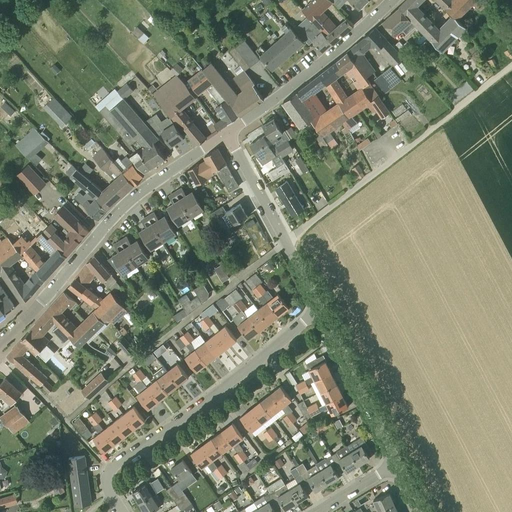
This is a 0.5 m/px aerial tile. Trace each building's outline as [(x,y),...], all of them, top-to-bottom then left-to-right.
[(313,0),(302,10),(308,16),(312,21),(314,23),(333,43),(354,25),(347,18),(338,26),(334,30),(319,14),(324,10),(326,8),(330,4),(333,2),(331,0),(313,0)] [(331,0),(333,2),(339,9),(347,0),(349,0),(359,9),(367,0),(331,0)] [(406,0),(400,6),(413,21),(422,12),(419,9),(424,5),(420,1),(421,0),(406,0)] [(436,0),(453,16),(457,19),(473,3),(476,0),(436,0)] [(399,7),(383,21),(395,35),(402,29),(406,34),(415,26),(399,7)] [(466,28),(457,19),(453,16),(439,30),(422,12),(413,21),(423,32),(427,37),(428,37),(430,39),(430,40),(442,52),(466,28)] [(308,16),(295,28),(309,44),(313,41),(323,52),(333,43),(314,23),(312,21),(308,16)] [(284,35),(296,49),(303,42),(287,23),(281,28),(286,33),(284,35)] [(139,38),(144,32),(138,26),(132,31),(139,38)] [(391,65),(390,66),(374,79),(386,93),(402,80),(400,77),(408,70),(400,60),(403,57),(394,46),(377,27),(347,51),(355,62),(366,77),(373,72),(360,54),(371,45),(372,47),(376,44),(379,47),(377,49),(391,65)] [(149,37),(144,32),(139,38),(138,39),(143,44),(149,37)] [(276,42),(288,55),(288,56),(296,49),(284,35),(276,42)] [(245,38),(230,50),(244,70),(260,58),(245,38)] [(394,46),(403,57),(412,66),(417,61),(408,51),(413,47),(407,41),(403,45),(399,41),(394,46)] [(288,55),(276,42),(268,49),(280,62),(288,56),(288,55)] [(273,69),(280,62),(268,49),(265,52),(261,46),(256,50),(273,69)] [(337,61),(343,71),(346,69),(355,62),(347,51),(341,57),(336,61),(337,61)] [(494,57),(488,60),(493,70),(499,67),(494,57)] [(330,65),(319,74),(325,84),(326,85),(327,86),(335,79),(337,77),(337,76),(343,71),(337,61),(336,61),(330,65)] [(346,69),(358,87),(363,84),(366,89),(371,85),(366,77),(355,62),(346,69)] [(171,69),(176,74),(177,75),(183,69),(176,63),(171,69)] [(229,100),(240,115),(240,116),(264,99),(253,85),(255,84),(244,70),(234,78),(238,83),(249,98),(241,103),(235,96),(236,95),(210,63),(202,69),(227,101),(229,100)] [(55,73),(59,69),(55,64),(51,68),(55,73)] [(207,88),(216,100),(214,102),(217,106),(216,107),(227,124),(240,115),(229,100),(227,101),(202,69),(185,83),(196,97),(207,88)] [(181,108),(196,97),(185,83),(177,75),(176,74),(153,93),(171,116),(170,117),(179,129),(183,127),(198,144),(206,138),(189,117),(188,118),(181,108)] [(313,78),(297,91),(315,116),(311,120),(317,129),(326,143),(332,139),(328,133),(330,131),(341,124),(342,123),(344,122),(344,120),(349,117),(340,104),(339,104),(337,102),(327,109),(315,91),(320,88),(325,84),(319,74),(313,78)] [(339,104),(340,104),(347,98),(335,79),(327,86),(337,102),(339,104)] [(117,91),(119,93),(124,99),(134,91),(127,83),(117,91)] [(369,92),(366,89),(363,84),(358,87),(360,89),(360,90),(363,88),(369,97),(371,95),(369,92)] [(362,108),(367,104),(371,101),(369,97),(363,88),(360,90),(360,89),(353,94),(362,107),(362,108)] [(283,101),(284,102),(302,126),(311,120),(315,116),(297,91),(283,101)] [(371,101),(379,96),(376,92),(371,95),(369,97),(371,101)] [(144,122),(124,99),(119,93),(100,111),(135,151),(138,149),(139,151),(151,168),(166,158),(160,149),(165,146),(144,122)] [(347,98),(340,104),(349,117),(344,120),(344,122),(348,128),(357,123),(352,115),(357,112),(362,108),(362,107),(353,94),(348,98),(347,98)] [(382,118),(390,112),(379,96),(371,101),(367,104),(373,112),(376,109),(382,118)] [(54,97),(44,107),(48,112),(59,102),(54,97)] [(15,112),(5,102),(1,106),(11,116),(15,112)] [(64,108),(54,118),(62,127),(73,118),(64,108)] [(152,116),(144,122),(154,133),(160,129),(162,132),(171,146),(183,138),(170,118),(163,122),(158,125),(152,116)] [(268,121),(263,125),(264,127),(268,134),(271,138),(273,142),(274,144),(282,157),(294,150),(288,140),(290,139),(285,131),(283,132),(274,118),(273,119),(271,118),(269,120),(268,121)] [(212,120),(206,124),(210,129),(213,134),(218,130),(215,125),(215,124),(212,120)] [(392,128),(398,124),(395,120),(389,124),(392,128)] [(350,131),(348,128),(344,122),(342,123),(344,127),(342,129),(345,134),(350,131)] [(29,160),(47,144),(49,143),(35,128),(15,144),(29,160)] [(326,143),(317,129),(313,132),(319,142),(318,143),(322,148),(327,144),(326,143)] [(263,136),(251,144),(263,164),(273,158),(278,167),(285,163),(282,157),(274,144),(273,142),(271,138),(268,134),(266,135),(263,136)] [(360,151),(363,148),(365,147),(363,142),(357,146),(360,151)] [(135,184),(115,162),(103,148),(92,158),(95,161),(96,159),(98,161),(98,162),(115,180),(103,191),(103,190),(95,197),(107,209),(135,184)] [(216,169),(229,191),(239,186),(217,148),(204,157),(213,171),(216,169)] [(145,172),(151,168),(139,151),(138,149),(135,151),(130,155),(145,172)] [(119,158),(115,162),(135,184),(144,176),(126,156),(121,160),(119,158)] [(198,163),(188,169),(197,184),(206,179),(198,165),(198,164),(198,163)] [(290,170),(285,163),(278,167),(268,173),(272,180),(290,170)] [(46,183),(28,164),(17,174),(35,194),(46,183)] [(299,167),(303,173),(308,170),(304,164),(299,167)] [(365,176),(364,175),(361,172),(363,172),(358,164),(352,168),(360,179),(365,176)] [(83,204),(99,219),(107,209),(95,197),(103,190),(91,180),(73,165),(67,171),(89,192),(81,201),(83,204)] [(276,188),(277,190),(283,200),(282,201),(285,207),(287,206),(292,216),(304,209),(287,182),(276,188)] [(182,188),(175,192),(191,217),(203,209),(192,192),(186,195),(182,188)] [(4,197),(13,206),(20,198),(12,190),(4,197)] [(200,195),(203,200),(209,197),(206,191),(200,195)] [(179,224),(191,217),(175,192),(169,196),(173,203),(168,207),(179,224)] [(223,205),(210,213),(215,221),(223,216),(229,227),(234,225),(248,217),(240,203),(226,211),(223,205)] [(63,206),(53,216),(69,231),(61,239),(72,249),(79,241),(89,230),(74,215),(73,215),(63,206)] [(148,216),(163,241),(175,233),(165,216),(159,219),(154,212),(148,216)] [(141,220),(146,228),(141,231),(152,248),(163,241),(148,216),(141,220)] [(254,219),(245,223),(248,228),(256,223),(254,219)] [(43,232),(42,233),(58,248),(59,248),(66,255),(72,249),(61,239),(55,232),(58,230),(51,223),(49,226),(43,232)] [(23,235),(13,242),(22,253),(45,279),(52,271),(60,262),(66,255),(59,248),(58,248),(42,233),(43,232),(42,231),(37,236),(36,237),(53,254),(45,263),(33,249),(30,246),(34,243),(30,239),(28,241),(23,235)] [(0,269),(23,302),(31,296),(34,291),(26,282),(24,286),(9,264),(22,253),(13,242),(8,237),(0,243),(0,269)] [(120,241),(136,265),(148,258),(137,240),(132,244),(127,237),(120,241)] [(136,265),(120,241),(114,245),(119,252),(108,259),(121,275),(136,265)] [(117,280),(94,254),(89,261),(88,263),(96,273),(108,287),(117,280)] [(219,261),(221,265),(227,274),(234,270),(227,257),(219,261)] [(96,273),(88,263),(81,272),(91,280),(96,273)] [(229,278),(227,274),(221,265),(214,270),(222,282),(229,278)] [(31,276),(40,285),(44,280),(35,270),(31,276)] [(249,278),(279,316),(289,308),(278,294),(274,297),(268,290),(266,291),(261,283),(262,282),(256,273),(249,278)] [(76,278),(70,285),(97,308),(94,311),(95,311),(104,321),(105,320),(107,322),(109,322),(110,321),(113,324),(123,315),(133,326),(137,322),(125,307),(123,306),(114,295),(113,293),(104,302),(101,299),(100,298),(86,286),(76,278)] [(258,309),(269,323),(279,316),(249,278),(244,282),(251,292),(253,290),(264,305),(258,309)] [(208,298),(209,292),(203,283),(194,289),(202,302),(208,298)] [(0,299),(9,312),(15,307),(0,285),(0,299)] [(236,289),(230,294),(242,310),(246,307),(240,299),(242,297),(236,289)] [(70,308),(76,302),(64,292),(58,298),(53,304),(60,311),(66,305),(70,308)] [(233,318),(238,325),(249,339),(259,331),(248,317),(242,310),(230,294),(225,297),(221,298),(216,302),(223,310),(230,305),(231,306),(232,305),(239,313),(233,318)] [(184,308),(187,313),(202,304),(198,298),(184,308)] [(0,299),(0,318),(9,312),(0,299)] [(53,304),(47,311),(56,321),(54,322),(58,326),(66,318),(60,311),(53,304)] [(208,315),(209,317),(218,310),(213,304),(205,311),(201,314),(204,318),(208,315)] [(184,308),(173,315),(177,321),(188,314),(184,308)] [(259,331),(269,323),(258,309),(248,317),(259,331)] [(47,311),(35,325),(23,339),(30,346),(37,353),(48,341),(42,336),(42,332),(49,325),(54,321),(54,322),(56,321),(47,311)] [(104,321),(95,311),(91,315),(85,321),(95,331),(104,321)] [(209,317),(208,315),(204,318),(210,326),(214,323),(209,317)] [(80,345),(85,340),(76,330),(77,329),(76,329),(66,318),(58,326),(69,337),(71,335),(80,345)] [(210,326),(204,318),(200,322),(206,329),(210,326)] [(76,330),(85,340),(95,331),(85,321),(76,329),(77,329),(76,330)] [(226,326),(220,330),(216,333),(227,347),(237,340),(226,326)] [(188,331),(184,334),(190,342),(195,339),(188,331)] [(206,341),(217,355),(227,347),(216,333),(206,341)] [(186,345),(190,342),(184,334),(180,337),(175,340),(176,341),(182,349),(186,345)] [(135,351),(123,336),(117,342),(129,355),(135,351)] [(7,356),(19,366),(26,359),(22,355),(30,346),(23,339),(14,348),(7,356)] [(217,355),(206,341),(195,349),(206,363),(217,355)] [(158,356),(167,349),(163,344),(154,351),(158,356)] [(38,353),(45,360),(54,352),(47,345),(38,353)] [(114,357),(117,350),(108,346),(105,353),(114,357)] [(206,363),(195,349),(192,352),(185,357),(196,371),(206,363)] [(157,358),(155,356),(152,352),(142,359),(147,365),(157,358)] [(298,389),(307,385),(315,381),(331,373),(325,361),(319,364),(317,359),(317,358),(306,363),(313,376),(296,385),(298,389)] [(30,375),(36,368),(26,359),(19,366),(30,375)] [(178,363),(172,368),(167,371),(178,385),(189,377),(178,363)] [(154,373),(158,378),(157,379),(168,393),(178,385),(167,371),(163,366),(154,373)] [(36,368),(30,375),(41,385),(43,387),(47,383),(45,380),(47,377),(36,368)] [(136,372),(141,379),(142,380),(142,379),(146,376),(140,368),(136,372)] [(132,375),(138,382),(141,379),(136,372),(132,375)] [(83,389),(90,397),(108,381),(101,373),(83,389)] [(337,384),(331,373),(315,381),(321,392),(337,384)] [(0,391),(13,403),(22,393),(6,378),(0,383),(0,391)] [(138,382),(137,383),(143,390),(140,393),(137,395),(148,409),(158,401),(147,387),(142,380),(141,379),(138,382)] [(168,393),(157,379),(147,387),(158,401),(168,393)] [(343,395),(337,384),(321,392),(326,403),(343,395)] [(287,415),(293,422),(298,419),(292,411),(293,410),(287,403),(292,400),(281,385),(270,393),(281,408),(287,415)] [(307,385),(298,389),(301,394),(310,389),(307,385)] [(260,401),(271,415),(281,408),(270,393),(260,401)] [(326,403),(318,407),(310,412),(312,416),(329,408),(332,415),(348,407),(343,395),(326,403)] [(116,396),(112,399),(118,407),(119,406),(122,404),(116,396)] [(114,410),(118,407),(112,399),(108,402),(114,410)] [(262,423),(271,415),(260,401),(250,409),(262,423)] [(310,412),(318,407),(316,402),(307,407),(310,412)] [(24,414),(23,414),(18,406),(2,418),(8,425),(14,433),(30,422),(24,414)] [(124,414),(135,428),(145,420),(134,406),(129,410),(124,414)] [(251,431),(262,423),(250,409),(240,417),(251,431)] [(96,411),(92,414),(98,422),(102,419),(96,411)] [(98,423),(98,422),(92,414),(88,417),(94,425),(98,423)] [(114,422),(125,436),(135,428),(124,414),(114,422)] [(283,417),(289,425),(293,422),(287,415),(283,417)] [(73,422),(82,434),(88,429),(80,418),(73,422)] [(298,419),(293,422),(297,427),(301,424),(298,419)] [(339,419),(334,422),(337,428),(342,426),(339,419)] [(104,430),(115,444),(125,436),(114,422),(104,430)] [(115,444),(104,430),(98,423),(94,425),(100,433),(94,438),(105,452),(115,444)] [(238,452),(244,460),(248,457),(242,450),(243,449),(237,441),(243,437),(232,423),(222,430),(233,445),(238,452)] [(328,428),(325,424),(316,428),(318,433),(328,428)] [(267,430),(273,438),(277,435),(271,427),(267,430)] [(212,438),(222,452),(233,445),(222,430),(212,438)] [(273,438),(267,430),(263,433),(269,441),(273,438)] [(54,431),(51,434),(52,439),(57,440),(60,436),(59,432),(54,431)] [(299,431),(292,437),(296,441),(303,435),(299,431)] [(369,447),(362,437),(362,436),(347,446),(358,465),(369,458),(364,450),(369,447)] [(201,445),(212,460),(222,452),(212,438),(201,445)] [(55,447),(50,443),(45,450),(51,454),(55,447)] [(212,460),(201,445),(191,453),(202,467),(207,464),(212,471),(214,470),(219,478),(223,475),(212,460)] [(338,466),(342,464),(347,472),(358,465),(347,446),(346,445),(336,451),(337,451),(331,455),(338,466)] [(244,473),(250,468),(246,463),(244,460),(238,452),(234,455),(240,463),(238,464),(244,473)] [(339,477),(334,469),(338,466),(331,455),(325,458),(329,465),(320,471),(327,484),(339,477)] [(91,503),(85,456),(69,458),(75,506),(91,503)] [(253,458),(246,463),(250,468),(258,463),(255,458),(254,457),(253,458)] [(283,464),(280,459),(274,462),(277,467),(283,464)] [(182,460),(172,467),(180,480),(177,482),(180,486),(182,489),(196,479),(191,472),(182,460)] [(212,460),(223,475),(228,472),(222,464),(217,467),(212,460)] [(311,482),(316,491),(327,484),(320,471),(310,477),(306,471),(307,470),(303,463),(299,465),(296,467),(301,474),(307,485),(311,482)] [(217,480),(219,478),(214,470),(212,471),(211,472),(217,480)] [(308,496),(303,487),(307,485),(301,474),(295,477),(296,479),(286,485),(297,502),(308,496)] [(65,490),(60,480),(52,485),(57,495),(65,490)] [(139,503),(152,495),(157,492),(151,481),(132,492),(139,503)] [(177,482),(172,486),(179,496),(184,492),(177,482)] [(297,502),(286,485),(285,483),(269,492),(276,504),(280,501),(285,509),(297,502)] [(179,496),(172,486),(166,490),(174,500),(179,496)] [(234,490),(229,494),(233,501),(239,497),(234,490)] [(179,496),(174,500),(177,505),(188,498),(184,492),(179,496)] [(258,508),(260,511),(275,511),(272,506),(276,504),(269,492),(264,496),(263,495),(254,501),(258,508)] [(378,511),(395,504),(390,493),(373,500),(378,511)] [(0,498),(0,508),(18,503),(16,494),(0,498)] [(150,511),(159,507),(152,495),(139,503),(144,511),(150,511)] [(181,510),(191,503),(188,498),(177,505),(181,510)] [(193,506),(191,503),(184,508),(185,510),(186,511),(194,507),(193,506)]
